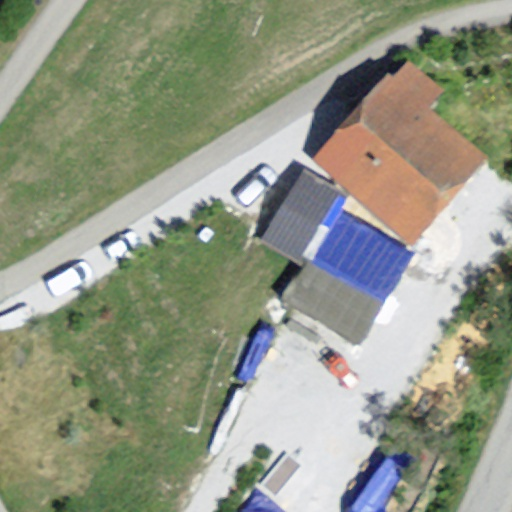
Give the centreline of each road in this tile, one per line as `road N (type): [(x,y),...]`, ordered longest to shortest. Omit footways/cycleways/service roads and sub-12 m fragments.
road 1 (track): [(0,286),(429,29),(511,11)]
road 2 (residential): [(0,112),(81,0)]
